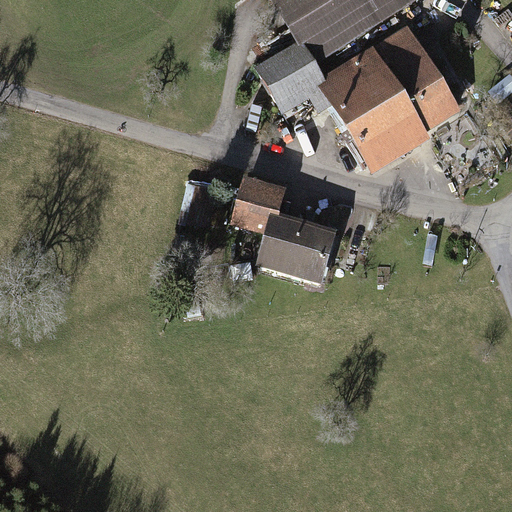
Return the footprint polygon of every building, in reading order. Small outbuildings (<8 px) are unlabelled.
[(429,0),(269,0),(299,48),(301,52),(306,49),(318,68),(429,0)] [(299,48),(256,74),(283,119),(324,95),(375,179),(431,145),(426,137),(460,116),(408,31),(325,81),(318,68),(306,49),(301,52),(299,48)] [(511,116),(499,127),(511,142),(511,116)] [(289,194),(244,182),(230,230),(268,241),(259,273),(323,291),(339,238),(281,221),(289,194)] [(226,226),(227,211),(213,210),(214,187),(195,187),(193,225),(226,226)]
